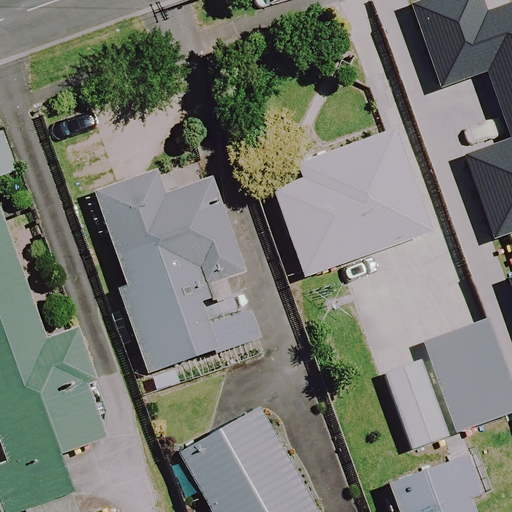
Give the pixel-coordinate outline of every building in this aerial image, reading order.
[(511,253),(511,115),(502,98),(438,136),(509,256),(511,253)] [(425,239),(389,138),(300,170),(304,184),(269,196),(300,283),(425,239)] [(0,182),(13,178),(0,144),(0,182)] [(243,318),(231,282),(239,280),(236,268),(208,183),(160,199),(153,178),(91,198),(120,290),(115,292),(143,380),(252,345),(243,318)] [(0,511),(71,511),(67,500),(54,461),(100,445),(82,394),(92,391),(72,335),(43,344),(0,219),(0,511)] [(511,416),(511,409),(482,328),(377,368),(410,455),(511,416)] [(308,511),(256,417),(179,460),(207,511),(308,511)] [(493,497),(479,458),(385,490),(392,511),(469,511),(467,506),(493,497)]
